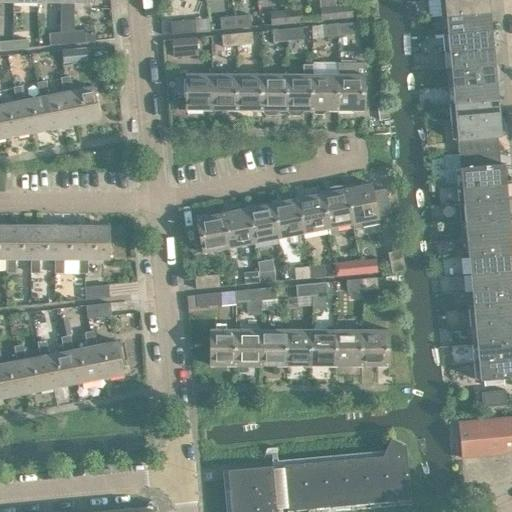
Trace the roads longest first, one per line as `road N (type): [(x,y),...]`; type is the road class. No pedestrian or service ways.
road 1 (residential): [(181,474),(156,202)]
road 2 (residential): [(156,202),(357,162)]
road 3 (residential): [(156,202),(137,0)]
road 4 (residential): [(0,488),(181,474)]
road 5 (residential): [(0,203),(156,202)]
